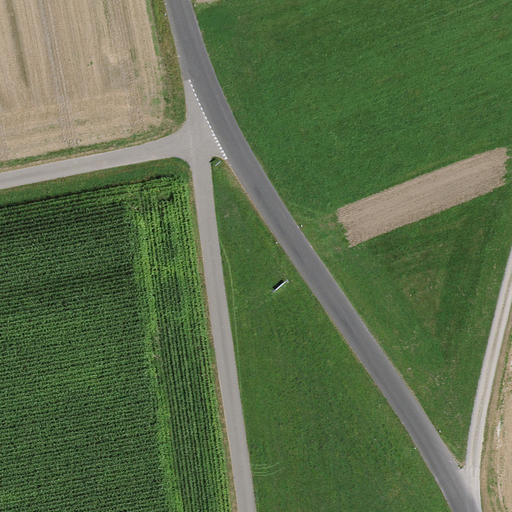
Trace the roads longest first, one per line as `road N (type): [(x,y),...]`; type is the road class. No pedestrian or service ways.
road 1 (tertiary): [(213,119),(473,511)]
road 2 (residential): [(193,138),(243,511)]
road 3 (track): [(468,500),(477,409),(511,258)]
road 4 (residential): [(193,138),(0,176)]
road 5 (tertiary): [(174,0),(213,119)]
